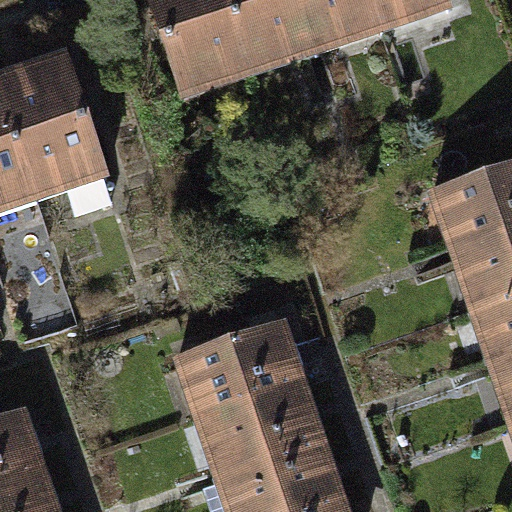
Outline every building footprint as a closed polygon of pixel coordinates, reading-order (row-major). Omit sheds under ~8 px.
[(222,0),(147,0),(187,117),(254,94),(222,0)] [(297,0),(222,0),(254,94),(322,72),(297,0)] [(372,0),(297,0),(322,72),(389,49),(372,0)] [(447,0),(372,0),(389,49),(457,26),(447,0)] [(71,69),(4,92),(46,218),(114,196),(71,69)] [(4,92),(0,93),(0,233),(46,218),(4,92)] [(511,192),(434,219),(454,277),(511,257),(511,192)] [(511,257),(454,277),(473,335),(511,321),(511,257)] [(511,321),(473,335),(493,393),(511,386),(511,321)] [(171,377),(190,435),(309,395),(289,338),(171,377)] [(511,386),(493,393),(511,449),(511,386)] [(190,435),(210,493),(329,453),(309,395),(190,435)] [(0,438),(0,503),(52,486),(33,428),(0,438)] [(210,493),(216,511),(346,511),(348,511),(329,453),(210,493)] [(0,503),(0,511),(60,511),(52,486),(0,503)]
